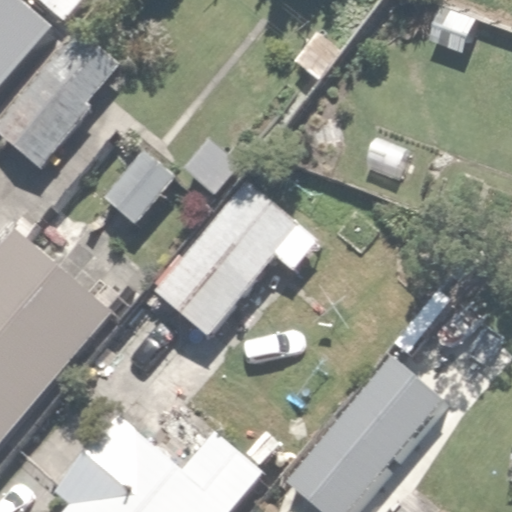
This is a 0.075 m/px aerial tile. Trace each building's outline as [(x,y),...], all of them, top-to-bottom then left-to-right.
[(0,141),(38,175),(41,172),(129,72),(83,32),(0,126),(0,141)] [(158,154),(107,204),(141,239),(193,189),(158,154)] [(223,225),(159,303),(205,341),(269,263),(223,225)] [(0,468),(122,325),(24,241),(0,268),(0,468)] [(359,511),(443,412),(392,369),(289,493),(311,511),(359,511)] [(255,511),(277,488),(225,443),(191,483),(126,427),(59,505),(67,511),(255,511)]
